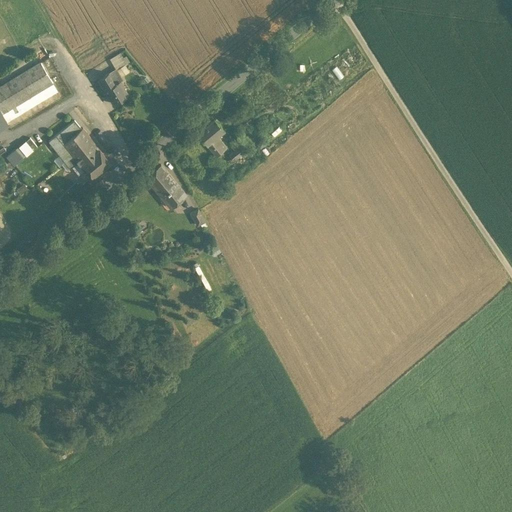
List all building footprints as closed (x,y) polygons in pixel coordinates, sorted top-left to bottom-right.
[(109,59),(115,69),(123,64),(117,54),(109,59)] [(41,62),(0,86),(0,110),(2,113),(53,83),(41,62)] [(108,73),(116,84),(120,82),(123,80),(115,69),(108,73)] [(106,90),(116,84),(108,73),(99,79),(106,90)] [(106,90),(115,104),(128,95),(120,82),(116,84),(106,90)] [(57,91),(53,83),(2,113),(6,121),(57,91)] [(0,110),(0,129),(8,125),(6,121),(2,113),(0,110)] [(79,162),(98,147),(83,128),(82,129),(74,120),(49,141),(71,167),(79,162)] [(215,120),(199,133),(209,146),(219,137),(225,132),(215,120)] [(242,132),(228,143),(235,152),(228,157),(232,161),(252,145),(242,132)] [(28,135),(5,156),(14,166),(37,144),(28,135)] [(230,151),(219,137),(209,146),(217,156),(220,154),(223,157),(230,151)] [(79,162),(91,178),(110,162),(98,147),(79,162)] [(160,165),(146,177),(159,194),(173,182),(174,182),(160,165)] [(169,204),(183,193),(173,182),(159,194),(169,204)] [(186,196),(183,193),(169,204),(172,207),(186,196)] [(191,213),(198,225),(205,222),(198,209),(191,213)]
